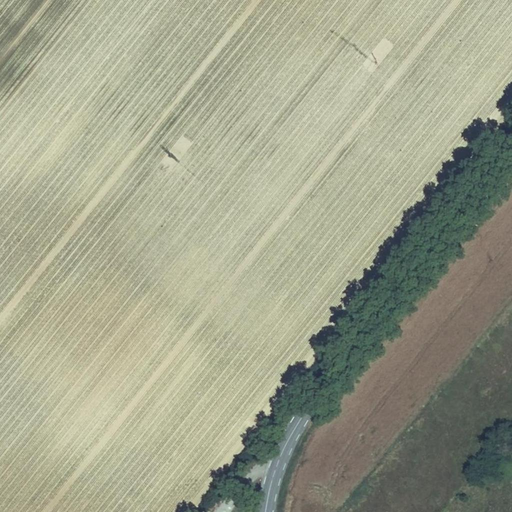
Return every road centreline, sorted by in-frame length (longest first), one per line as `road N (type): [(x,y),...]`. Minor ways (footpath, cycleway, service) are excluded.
road 1 (track): [(185,511),(511,100)]
road 2 (secondary): [(266,511),(284,446),(317,393),(511,147)]
